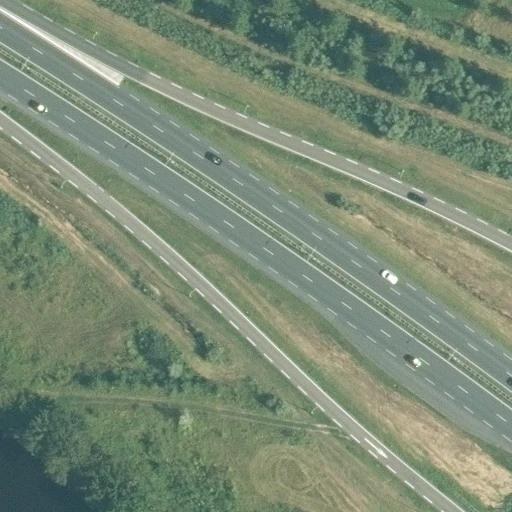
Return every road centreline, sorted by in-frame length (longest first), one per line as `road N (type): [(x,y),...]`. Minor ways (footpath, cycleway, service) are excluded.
road 1 (trunk): [(0,76),(265,250),(511,429)]
road 2 (trunk): [(511,376),(293,218),(0,24)]
road 3 (trunk): [(0,121),(169,258),(454,511)]
road 4 (trunk): [(511,244),(0,13)]
